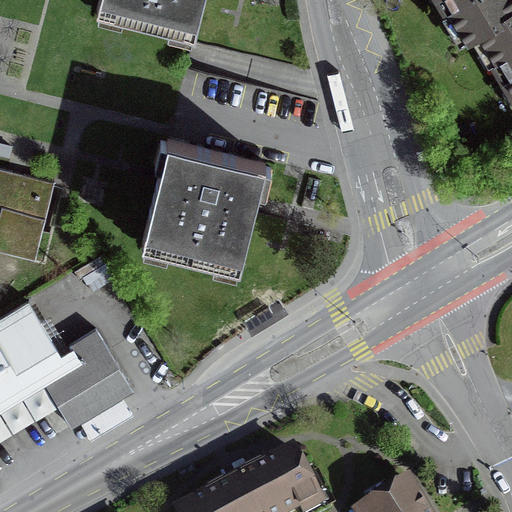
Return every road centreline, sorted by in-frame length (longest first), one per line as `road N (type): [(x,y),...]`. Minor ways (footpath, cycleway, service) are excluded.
road 1 (secondary): [(36,511),(423,286)]
road 2 (residential): [(423,286),(331,0)]
road 3 (residential): [(423,286),(511,468)]
